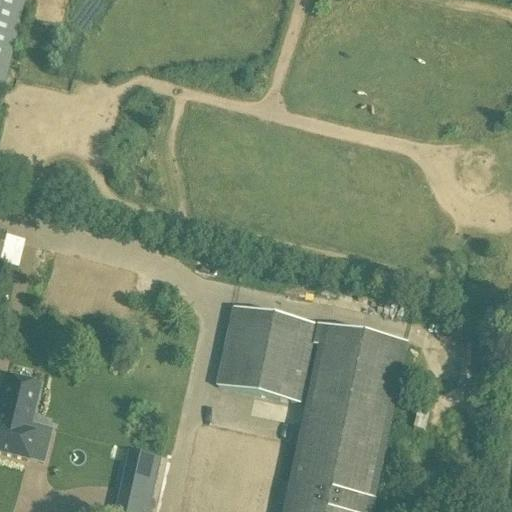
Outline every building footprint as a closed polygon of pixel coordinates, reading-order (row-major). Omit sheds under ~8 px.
[(0,0),(0,85),(3,86),(23,0),(22,0),(0,0)] [(54,251),(42,304),(69,310),(75,285),(70,284),(77,256),(54,251)] [(99,263),(92,308),(111,311),(117,265),(99,263)] [(374,511),(410,348),(234,310),(217,389),(300,407),(313,349),(320,350),(290,487),(280,484),(275,504),(286,506),(284,511),(374,511)] [(0,415),(28,422),(37,385),(0,376),(0,415)] [(28,422),(0,415),(0,459),(26,465),(33,434),(26,433),(28,422)] [(129,454),(121,491),(153,498),(162,461),(129,454)]
